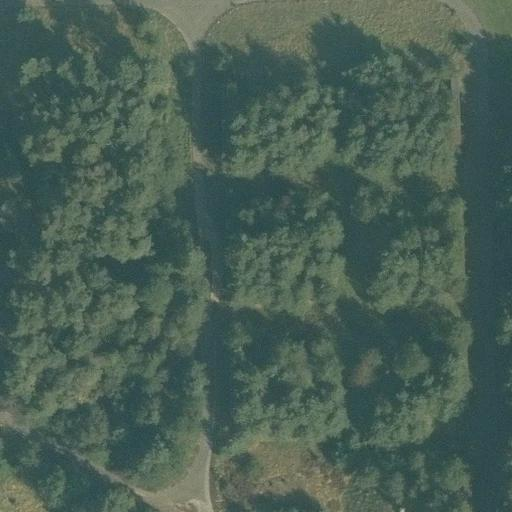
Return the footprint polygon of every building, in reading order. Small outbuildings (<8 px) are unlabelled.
[(453,168),(450,65),(365,70),(351,80),(343,95),(346,148),(353,166),(369,174),(453,168)] [(303,70),(222,73),(227,175),(311,170),(328,153),(334,132),(331,96),(322,78),(303,70)] [(459,301),(455,194),(374,200),(360,211),(354,228),(358,278),(367,297),(383,307),(459,301)] [(306,202),(228,205),(233,304),(311,301),(329,287),(337,267),(334,231),(325,213),(306,202)] [(464,431),(460,326),(386,330),(363,338),(353,355),(356,408),(368,424),(385,433),(464,431)] [(311,335),(233,337),(236,434),(316,433),(337,420),(344,399),(343,360),(332,343),(311,335)] [(463,511),(462,459),(387,460),(362,466),(347,484),(341,505),(341,511),(463,511)]
